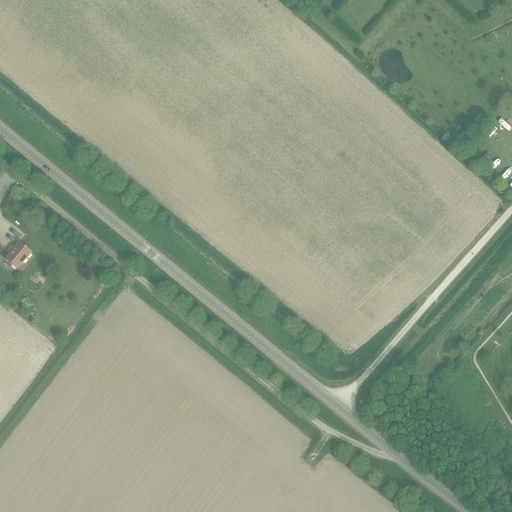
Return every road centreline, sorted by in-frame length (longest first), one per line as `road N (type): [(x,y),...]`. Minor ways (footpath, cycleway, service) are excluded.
road 1 (tertiary): [(397,456),(0,128)]
road 2 (unclassified): [(0,162),(318,424),(397,456)]
